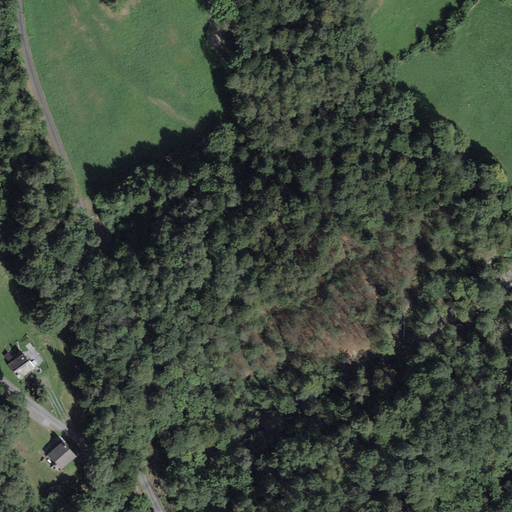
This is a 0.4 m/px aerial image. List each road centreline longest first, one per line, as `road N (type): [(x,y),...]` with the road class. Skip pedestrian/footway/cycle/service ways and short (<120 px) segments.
road 1 (unclassified): [(20,0),(30,68),(65,171),(104,264),(151,340),(154,370),(136,443),(139,474),(158,511)]
road 2 (unclassified): [(92,511),(84,448),(0,379)]
